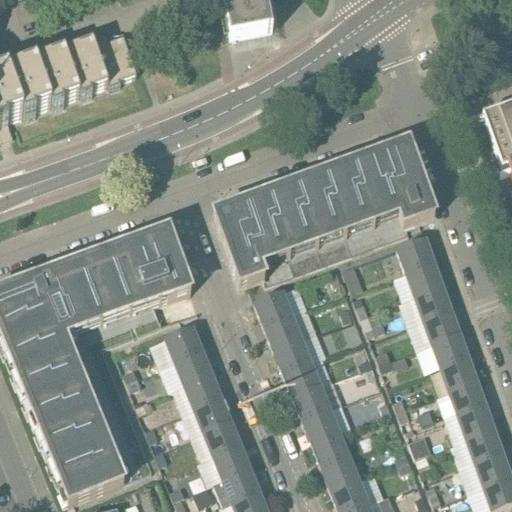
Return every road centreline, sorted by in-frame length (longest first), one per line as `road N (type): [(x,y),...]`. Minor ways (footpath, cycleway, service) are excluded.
road 1 (tertiary): [(0,196),(254,96),(369,20)]
road 2 (residential): [(300,511),(173,194)]
road 3 (residential): [(511,360),(418,111)]
road 4 (residential): [(173,194),(418,111)]
road 5 (residential): [(0,256),(173,194)]
